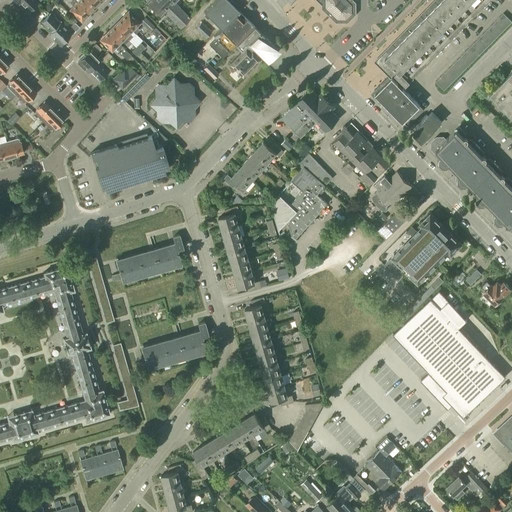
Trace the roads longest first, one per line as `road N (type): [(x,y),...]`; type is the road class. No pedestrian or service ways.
road 1 (residential): [(115,511),(225,356),(181,189)]
road 2 (residential): [(511,261),(320,64)]
road 3 (residential): [(181,189),(273,95),(320,64)]
road 4 (residential): [(511,165),(456,112),(455,98),(511,41)]
road 5 (residential): [(417,483),(511,396)]
